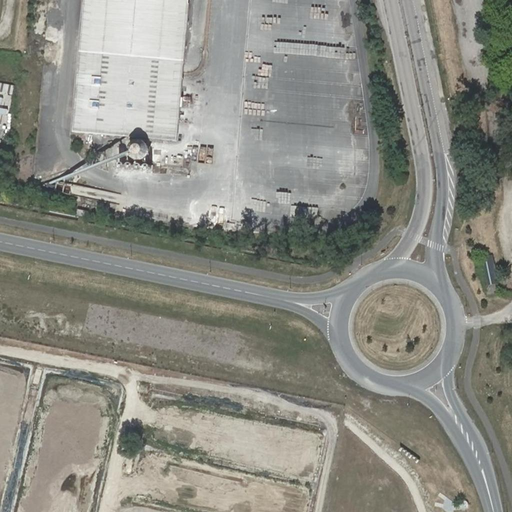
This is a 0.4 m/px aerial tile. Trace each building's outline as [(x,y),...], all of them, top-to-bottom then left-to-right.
[(179,136),(190,0),(84,0),(73,126),(179,136)] [(342,7),(342,0),(255,0),(255,10),(276,12),(276,2),(291,3),(291,4),(342,7)] [(249,27),(247,50),(349,58),(350,48),(351,37),(348,36),(349,23),(305,19),(304,31),(249,27)] [(493,258),(482,261),(486,282),(498,279),(493,258)] [(487,287),(489,296),(497,293),(495,285),(487,287)]
